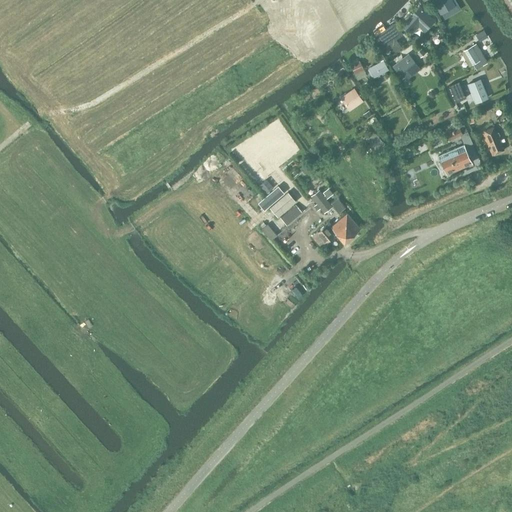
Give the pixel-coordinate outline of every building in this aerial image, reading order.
[(433,0),(441,13),(451,6),(447,0),(433,0)] [(402,25),(407,30),(411,34),(418,26),(425,32),(435,20),(420,6),(402,25)] [(395,22),(375,36),(382,47),(389,42),(395,38),(402,33),(395,22)] [(483,30),(476,34),(480,40),(487,36),(483,30)] [(397,42),(391,46),(395,50),(400,46),(397,42)] [(464,50),(472,64),(476,70),(487,63),(476,43),(464,50)] [(393,66),(402,78),(406,76),(408,78),(420,69),(408,53),(393,66)] [(379,63),(370,68),(376,79),(385,73),(380,64),(383,63),(379,54),(375,56),(379,63)] [(350,65),(354,73),(363,68),(359,58),(352,61),(353,64),(350,65)] [(337,71),(340,77),(347,73),(344,67),(337,71)] [(363,68),(354,73),(357,80),(367,75),(363,68)] [(480,79),(468,83),(475,102),(487,97),(480,79)] [(459,80),(449,85),(455,101),(466,97),(459,80)] [(341,97),(349,109),(361,101),(353,89),(341,97)] [(479,127),(492,155),(504,150),(491,122),(479,127)] [(467,132),(464,124),(459,127),(462,134),(467,132)] [(446,133),(450,140),(460,135),(462,134),(459,127),(459,126),(446,133)] [(376,150),(385,141),(374,130),(365,139),(376,150)] [(467,132),(462,134),(460,135),(464,144),(465,146),(472,143),(467,132)] [(439,135),(429,139),(433,147),(442,143),(439,135)] [(472,162),(470,157),(465,146),(464,144),(438,155),(446,174),(472,162)] [(262,183),(259,186),(266,195),(269,192),(262,183)] [(277,186),(259,202),(264,208),(283,192),(277,186)] [(328,188),(322,192),(319,189),(311,195),(324,212),(332,206),(326,198),(333,193),(328,188)] [(288,192),(270,207),(277,216),(284,210),(295,200),(288,192)] [(331,202),(338,212),(345,207),(338,198),(331,202)] [(280,217),(287,224),(302,211),(295,204),(280,217)] [(312,236),(320,246),(333,235),(332,233),(334,230),(344,242),(360,228),(346,213),(332,225),(330,223),(312,236)] [(267,224),(262,228),(271,240),(276,235),(267,224)]
